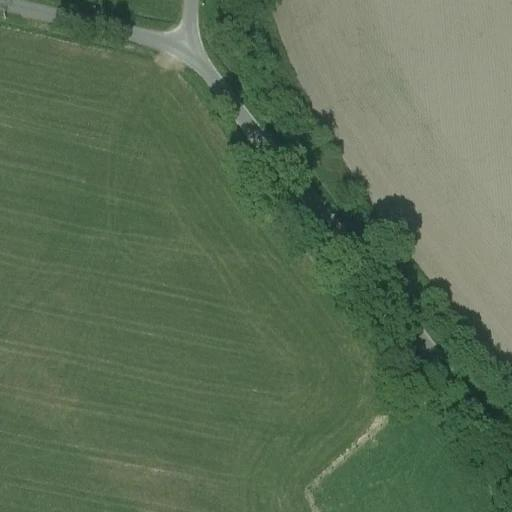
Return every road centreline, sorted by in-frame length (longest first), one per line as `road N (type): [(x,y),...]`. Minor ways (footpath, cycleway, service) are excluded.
road 1 (unclassified): [(185,43),(511,457)]
road 2 (unclassified): [(0,1),(185,43)]
